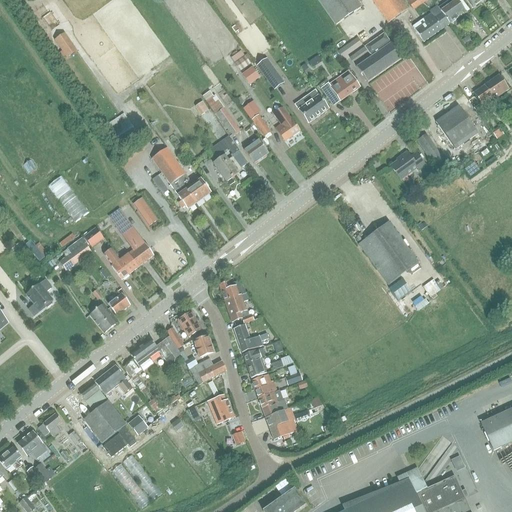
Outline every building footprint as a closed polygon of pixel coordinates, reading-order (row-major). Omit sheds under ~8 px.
[(52,0),(44,0),(44,1),(52,14),(59,10),(52,0)] [(355,0),(317,0),(336,26),(361,8),(355,0)] [(401,0),(371,0),(388,23),(408,9),(401,0)] [(411,0),(408,2),(413,9),(426,0),(411,0)] [(449,0),(439,8),(440,9),(442,12),(441,12),(450,24),(466,13),(456,0),(449,0)] [(484,0),(467,0),(473,8),(484,0)] [(49,25),(57,20),(48,8),(40,13),(49,25)] [(432,14),(414,27),(425,43),(450,24),(441,12),(442,12),(440,9),(432,15),(432,14)] [(77,51),(64,33),(54,41),(67,59),(77,51)] [(337,47),(343,54),(361,40),(356,33),(337,47)] [(372,57),(357,67),(363,75),(368,82),(402,58),(391,43),(390,44),(388,41),(389,41),(384,34),(364,48),(371,56),(372,57)] [(467,38),(462,41),(466,47),(471,44),(467,38)] [(240,51),(231,58),(241,71),(250,64),(240,51)] [(306,64),(302,67),(309,78),(313,75),(306,64)] [(252,67),(242,74),(250,85),(260,78),(252,67)] [(274,90),(284,83),(272,67),(263,74),(274,90)] [(334,106),(360,87),(349,71),(341,77),(342,79),(332,87),(329,83),(322,88),(334,106)] [(474,94),(481,104),(483,106),(493,99),(494,100),(509,90),(499,76),(474,94)] [(308,125),(328,110),(315,92),(302,101),(306,105),(298,111),(308,125)] [(130,94),(124,99),(135,115),(141,110),(130,94)] [(193,101),(200,111),(208,106),(202,96),(193,101)] [(215,96),(207,103),(216,115),(233,138),(241,132),(224,109),(215,96)] [(243,110),(250,120),(261,112),(253,102),(243,110)] [(479,105),(474,109),(480,117),(485,114),(479,105)] [(459,107),(436,123),(455,151),(478,135),(459,107)] [(107,119),(118,134),(133,123),(122,108),(107,119)] [(300,130),(291,118),(284,108),(274,115),(281,125),(276,128),(285,141),(300,130)] [(254,120),(265,136),(271,132),(260,115),(254,120)] [(498,128),(492,132),(497,139),(503,135),(498,128)] [(426,135),(417,141),(435,167),(444,161),(426,135)] [(228,137),(210,150),(215,157),(228,148),(233,154),(238,150),(228,137)] [(260,139),(244,151),(253,163),(269,152),(260,139)] [(167,149),(152,160),(170,186),(178,180),(186,175),(167,149)] [(233,154),(232,155),(234,157),(242,169),(248,164),(239,152),(238,150),(233,154)] [(402,159),(391,167),(401,181),(417,169),(418,171),(425,166),(416,154),(410,158),(407,153),(401,157),(402,159)] [(214,164),(227,183),(238,175),(237,174),(243,170),(242,169),(234,157),(229,161),(225,156),(214,164)] [(474,163),(464,170),(470,178),(479,171),(474,163)] [(216,174),(213,169),(206,174),(210,179),(216,174)] [(46,181),(72,220),(86,211),(60,172),(46,181)] [(189,180),(186,175),(178,180),(184,188),(196,205),(211,194),(201,180),(193,186),(188,180),(189,180)] [(158,177),(153,180),(157,187),(163,184),(158,177)] [(184,188),(178,180),(170,186),(182,202),(179,204),(182,209),(186,207),(188,210),(196,205),(184,188)] [(149,227),(157,221),(142,199),(134,205),(149,227)] [(123,213),(112,221),(133,251),(129,255),(128,255),(121,260),(121,261),(120,261),(130,275),(154,256),(123,213)] [(389,223),(359,245),(388,286),(419,264),(389,223)] [(62,241),(76,231),(74,227),(59,238),(62,241)] [(104,240),(96,229),(84,238),(92,248),(104,240)] [(83,238),(68,249),(72,254),(78,263),(91,253),(85,244),(87,243),(83,238)] [(35,246),(31,249),(33,251),(36,256),(40,253),(36,248),(35,246)] [(121,261),(121,260),(120,261),(112,250),(104,256),(112,267),(122,281),(130,275),(120,261),(121,261)] [(66,272),(78,263),(72,254),(60,263),(66,272)] [(51,255),(46,258),(51,265),(55,263),(51,255)] [(431,275),(420,282),(427,293),(438,286),(431,275)] [(45,280),(26,296),(34,306),(28,310),(34,317),(46,307),(47,308),(52,304),(51,303),(53,301),(46,293),(52,288),(45,280)] [(228,282),(218,285),(224,302),(238,297),(240,296),(246,294),(238,282),(229,285),(228,282)] [(407,289),(399,296),(407,305),(415,299),(407,289)] [(97,290),(92,293),(98,300),(102,297),(97,290)] [(238,297),(224,302),(232,323),(242,319),(244,325),(255,321),(252,315),(249,316),(248,311),(245,311),(243,303),(249,301),(246,294),(240,296),(238,297)] [(122,295),(108,305),(117,316),(130,306),(122,295)] [(103,306),(90,316),(104,334),(118,324),(103,306)] [(0,330),(9,323),(0,312),(0,330)] [(191,313),(178,321),(188,337),(201,330),(191,313)] [(244,326),(234,330),(243,353),(263,346),(261,342),(270,339),(267,334),(249,340),(244,326)] [(173,329),(167,333),(178,350),(184,346),(181,341),(180,341),(173,329)] [(150,340),(130,356),(134,361),(138,366),(156,351),(167,365),(179,355),(169,337),(156,347),(150,340)] [(207,337),(193,342),(199,358),(214,353),(207,337)] [(277,354),(283,352),(279,343),(274,345),(277,354)] [(243,356),(246,365),(262,360),(266,358),(263,349),(258,351),(243,356)] [(189,370),(194,368),(198,366),(193,358),(185,363),(189,370)] [(203,384),(226,371),(222,363),(213,368),(209,359),(198,366),(194,368),(203,384)] [(281,362),(271,365),(273,371),(283,368),(293,364),(290,359),(281,362)] [(262,360),(246,365),(251,379),(266,374),(263,365),(265,365),(264,360),(262,361),(262,360)] [(134,361),(124,369),(140,391),(145,387),(136,375),(142,371),(138,366),(134,361)] [(126,426),(101,394),(103,393),(106,397),(117,388),(124,396),(132,389),(126,381),(116,367),(96,383),(96,384),(94,385),(81,395),(94,413),(84,421),(102,444),(118,432),(124,427),(126,426)] [(294,367),(288,369),(290,376),(297,374),(294,367)] [(302,381),(300,374),(286,379),(289,386),(302,381)] [(253,381),(256,390),(271,385),(271,384),(274,384),(273,381),(270,382),(267,375),(253,381)] [(308,388),(306,382),(298,385),(300,391),(308,388)] [(273,391),(271,385),(256,390),(259,399),(277,392),(276,390),(273,391)] [(279,392),(277,392),(259,399),(266,419),(282,413),(289,409),(288,410),(284,401),(283,401),(279,392)] [(149,399),(152,404),(157,401),(154,395),(149,399)] [(224,396),(208,402),(207,402),(216,426),(234,419),(227,401),(226,401),(224,396)] [(317,399),(311,401),(314,409),(320,406),(317,399)] [(138,407),(142,414),(149,410),(146,403),(138,407)] [(294,421),(289,409),(282,413),(266,419),(274,442),(297,433),(292,422),(294,421)] [(46,422),(57,413),(54,410),(43,419),(46,422)] [(511,410),(481,424),(494,452),(511,443),(511,410)] [(63,423),(56,414),(39,429),(46,438),(50,434),(54,438),(62,431),(59,427),(63,423)] [(139,417),(129,425),(138,436),(148,429),(139,417)] [(178,420),(171,426),(176,432),(183,427),(178,420)] [(333,426),(324,429),(327,437),(336,434),(333,426)] [(119,434),(103,448),(111,458),(128,445),(130,448),(136,443),(124,427),(118,432),(119,434)] [(33,433),(18,445),(27,457),(31,454),(35,461),(47,451),(42,445),(33,433)] [(74,433),(69,437),(77,447),(82,443),(74,433)] [(242,443),(239,434),(233,437),(236,446),(242,443)] [(13,449),(0,458),(0,461),(7,470),(13,465),(17,470),(21,467),(18,462),(21,459),(13,449)] [(105,466),(137,506),(158,489),(128,452),(118,460),(116,458),(105,466)] [(35,469),(35,470),(46,483),(52,479),(41,465),(35,469)] [(45,484),(33,469),(27,473),(36,484),(37,483),(41,488),(45,484)] [(470,511),(464,499),(468,498),(465,491),(461,493),(454,477),(427,490),(425,486),(412,477),(342,507),(344,511),(470,511)] [(19,488),(12,480),(8,483),(15,492),(19,488)] [(20,489),(16,492),(22,501),(26,498),(20,489)] [(294,490),(263,511),(296,511),(305,506),(294,490)] [(27,498),(22,502),(29,511),(35,508),(27,498)]
